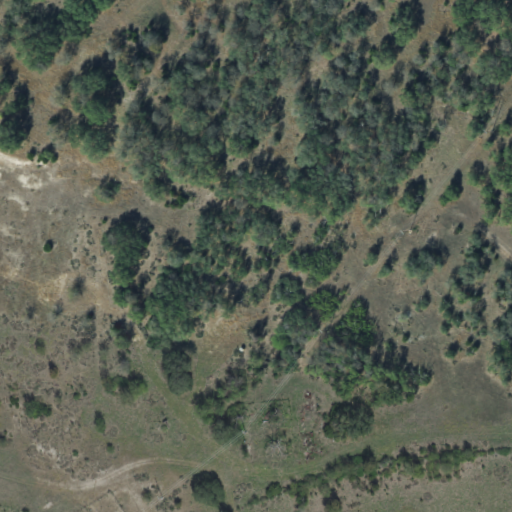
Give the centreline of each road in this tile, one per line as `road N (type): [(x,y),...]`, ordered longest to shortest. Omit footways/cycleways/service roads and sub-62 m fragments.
road 1 (residential): [(0,102),(98,146),(177,201),(222,284),(265,337),(436,511)]
road 2 (residential): [(0,307),(197,190),(288,118),(323,75),(364,0)]
road 3 (residential): [(236,302),(398,161),(432,118),(475,31)]
road 4 (residential): [(511,329),(372,187)]
road 5 (residential): [(403,0),(511,52)]
